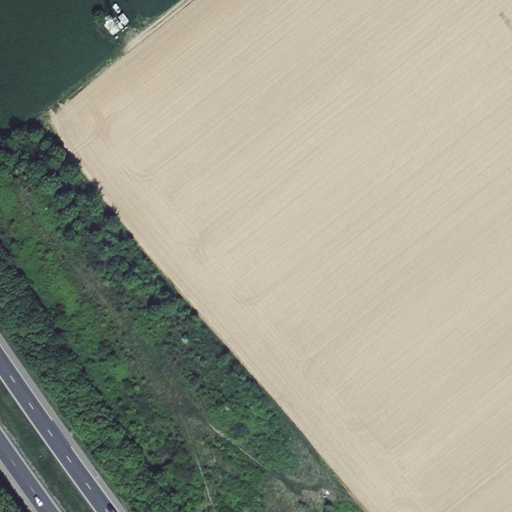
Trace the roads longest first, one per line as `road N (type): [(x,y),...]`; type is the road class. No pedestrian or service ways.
road 1 (track): [(361,511),(44,132),(46,111),(189,0)]
road 2 (motorway): [(105,511),(0,363)]
